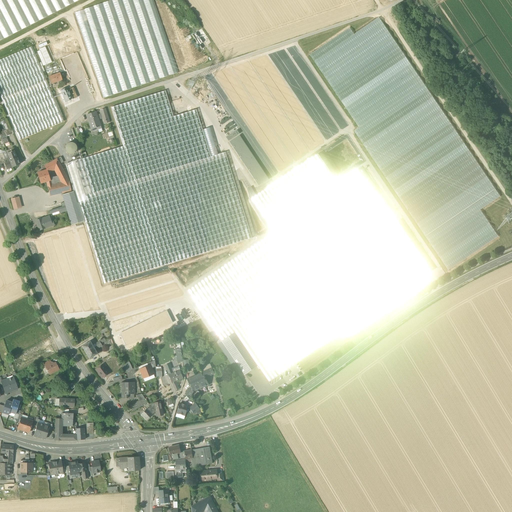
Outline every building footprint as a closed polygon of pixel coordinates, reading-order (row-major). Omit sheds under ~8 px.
[(0,0),(0,40),(78,0),(0,0)] [(111,0),(75,12),(103,97),(178,72),(153,0),(111,0)] [(352,132),(448,270),(498,237),(479,211),(501,195),(377,18),(354,35),(348,28),(307,55),(358,127),(352,132)] [(208,40),(201,30),(198,31),(205,41),(208,40)] [(196,33),(193,35),(200,45),(203,43),(196,33)] [(0,60),(0,95),(19,140),(64,122),(41,69),(38,61),(32,47),(0,60)] [(45,47),(36,50),(42,66),(51,62),(45,47)] [(69,56),(61,60),(63,65),(72,62),(69,56)] [(48,77),(51,84),(62,80),(60,73),(48,77)] [(66,88),(71,99),(75,97),(71,87),(66,88)] [(66,100),(61,88),(57,90),(62,102),(66,100)] [(123,146),(120,147),(132,186),(135,185),(151,236),(94,253),(104,284),(130,276),(162,266),(252,238),(226,152),(210,157),(196,110),(173,117),(165,91),(111,108),(123,146)] [(102,116),(103,121),(108,119),(105,109),(100,110),(101,114),(99,115),(100,117),(102,116)] [(100,126),(98,120),(96,112),(86,115),(89,123),(91,129),(97,127),(100,126)] [(4,131),(7,137),(13,134),(11,128),(4,131)] [(230,142),(259,186),(268,180),(239,136),(230,142)] [(75,144),(71,143),(67,144),(65,147),(65,151),(68,154),(72,154),(75,152),(76,148),(75,144)] [(94,252),(94,253),(151,236),(135,185),(132,186),(120,147),(65,164),(73,192),(77,203),(78,203),(84,222),(88,234),(94,252)] [(10,160),(10,161),(8,161),(7,158),(5,159),(2,153),(0,153),(0,162),(0,163),(4,161),(7,169),(12,167),(19,164),(14,151),(8,153),(10,160)] [(252,199),(274,232),(342,332),(432,271),(398,221),(394,224),(358,170),(338,183),(318,154),(252,199)] [(59,177),(62,182),(69,181),(57,159),(47,164),(51,171),(55,169),(59,177)] [(38,173),(41,183),(47,181),(50,180),(48,173),(51,171),(47,164),(45,166),(47,170),(38,173)] [(50,180),(47,181),(48,186),(55,184),(59,183),(62,182),(59,177),(50,180)] [(62,182),(59,183),(61,193),(71,191),(69,181),(62,182)] [(50,196),(58,194),(55,184),(48,186),(50,196)] [(67,211),(71,226),(84,222),(78,203),(77,203),(73,192),(62,195),(65,204),(67,211)] [(13,210),(22,208),(19,197),(11,199),(13,210)] [(59,211),(60,213),(66,211),(64,204),(57,206),(59,211)] [(37,226),(39,231),(40,230),(54,225),(52,221),(51,221),(49,216),(36,221),(37,226)] [(269,381),(342,332),(274,232),(188,291),(222,341),(236,332),(258,366),(269,381)] [(112,294),(111,298),(115,297),(116,299),(118,297),(119,298),(125,300),(126,300),(130,299),(132,302),(136,301),(139,299),(136,299),(139,298),(144,296),(148,294),(145,290),(151,291),(151,290),(161,287),(156,286),(162,284),(163,281),(166,281),(169,279),(173,280),(174,279),(169,274),(118,288),(111,292),(112,294)] [(125,321),(126,318),(123,317),(120,318),(118,318),(120,318),(113,317),(114,320),(109,321),(111,329),(118,329),(118,331),(116,331),(113,332),(114,333),(116,334),(120,333),(119,331),(120,330),(120,328),(121,330),(125,329),(126,329),(126,326),(125,323),(121,322),(125,321)] [(222,341),(245,375),(258,366),(236,332),(222,341)] [(92,346),(93,348),(101,344),(105,341),(104,339),(95,344),(92,346)] [(82,346),(85,353),(93,348),(92,346),(90,342),(82,346)] [(95,350),(93,348),(85,353),(89,359),(97,354),(95,350)] [(150,366),(151,369),(155,367),(155,361),(147,364),(148,366),(150,366)] [(121,365),(124,374),(132,370),(129,362),(121,365)] [(46,368),(49,375),(59,370),(55,363),(52,365),(51,364),(50,365),(49,366),(46,368)] [(213,374),(215,377),(225,372),(224,367),(227,366),(225,363),(212,370),(213,374)] [(102,365),(96,369),(102,378),(109,374),(107,371),(107,370),(105,367),(104,368),(102,365)] [(140,370),(143,378),(153,374),(151,369),(150,366),(148,366),(140,370)] [(212,369),(196,376),(202,388),(208,385),(205,378),(213,374),(212,370),(212,369)] [(169,375),(172,382),(175,381),(183,378),(180,370),(173,373),(169,375)] [(62,380),(67,384),(71,380),(67,376),(62,380)] [(188,379),(191,387),(194,392),(195,390),(202,388),(196,376),(188,379)] [(7,379),(7,380),(11,391),(17,389),(14,381),(13,377),(7,379)] [(5,394),(11,391),(7,380),(1,382),(2,386),(5,394)] [(134,383),(127,383),(121,383),(121,399),(127,399),(127,395),(128,395),(134,395),(134,383)] [(191,397),(194,392),(191,387),(185,394),(186,395),(186,394),(190,397),(191,397)] [(137,398),(139,401),(140,402),(142,400),(145,405),(147,404),(142,395),(137,398)] [(78,400),(59,399),(59,406),(73,407),(73,410),(77,410),(77,409),(77,408),(78,400)] [(13,400),(12,403),(9,412),(15,414),(17,410),(19,402),(13,400)] [(143,405),(145,405),(142,400),(140,402),(139,401),(131,406),(134,411),(143,405)] [(8,415),(9,412),(12,403),(6,401),(4,406),(2,413),(8,415)] [(150,408),(147,410),(152,415),(154,413),(154,412),(155,411),(156,416),(162,415),(162,412),(163,412),(162,409),(161,410),(160,402),(148,404),(150,408)] [(177,413),(184,415),(187,406),(179,404),(177,413)] [(190,408),(194,414),(200,409),(196,404),(190,408)] [(146,420),(152,415),(147,410),(146,409),(141,414),(146,420)] [(61,419),(72,419),(73,414),(64,413),(64,411),(62,411),(62,413),(61,419)] [(17,429),(23,431),(27,420),(21,418),(19,423),(17,429)] [(55,440),(71,441),(72,441),(76,440),(75,431),(74,431),(73,426),(72,426),(72,419),(61,419),(55,419),(55,440)] [(32,421),(27,420),(23,431),(28,433),(30,427),(32,421)] [(34,435),(39,437),(43,425),(38,423),(37,427),(34,435)] [(49,427),(43,425),(39,437),(45,439),(48,431),(49,427)] [(75,431),(76,440),(85,440),(84,428),(76,429),(75,429),(75,431)] [(8,460),(12,460),(13,446),(2,445),(1,453),(4,453),(8,454),(8,460)] [(176,459),(178,459),(177,453),(181,453),(181,452),(179,445),(169,448),(167,449),(169,455),(170,461),(176,459)] [(191,462),(192,467),(212,463),(209,447),(191,450),(192,458),(191,458),(191,462)] [(191,450),(181,452),(181,453),(177,453),(178,459),(186,459),(187,459),(191,458),(192,458),(191,450)] [(128,466),(129,468),(129,471),(139,470),(138,457),(128,458),(128,466)] [(119,467),(128,466),(128,458),(116,459),(117,467),(119,467)] [(176,461),(177,469),(177,471),(181,471),(186,471),(186,460),(176,461)] [(92,467),(93,473),(100,472),(98,461),(91,462),(92,467)] [(68,463),(69,466),(70,475),(79,474),(79,472),(78,464),(77,462),(68,463)] [(10,464),(4,464),(0,463),(0,475),(6,475),(10,476),(10,464)] [(32,473),(32,463),(26,463),(20,463),(20,472),(26,473),(32,473)] [(82,473),(83,476),(87,475),(86,472),(85,464),(85,463),(78,464),(79,472),(82,472),(82,473)] [(183,477),(183,474),(181,474),(181,471),(177,471),(177,469),(175,469),(175,478),(183,477)] [(201,472),(201,480),(217,478),(217,474),(216,470),(201,472)] [(159,494),(160,501),(169,500),(169,496),(168,490),(166,490),(159,491),(159,494)] [(207,511),(217,511),(212,501),(209,503),(208,502),(206,500),(193,506),(196,511),(201,511),(204,511),(207,511)] [(168,509),(167,511),(177,511),(178,511),(178,508),(177,502),(174,502),(174,508),(168,509)]
